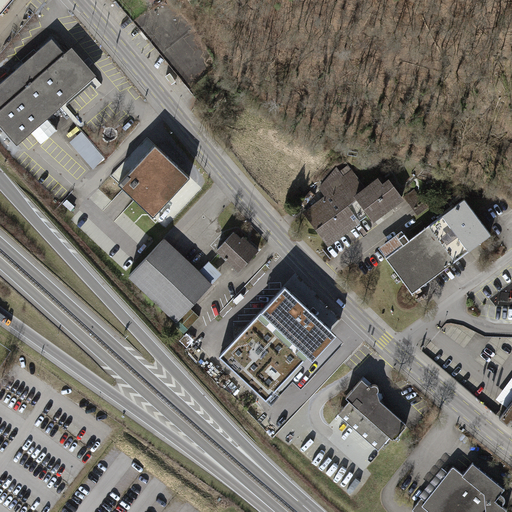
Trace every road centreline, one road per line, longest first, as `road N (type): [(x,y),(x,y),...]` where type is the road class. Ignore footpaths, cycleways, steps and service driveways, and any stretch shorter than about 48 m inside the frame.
road 1 (primary): [(79,0),(284,241),(396,351),(511,446)]
road 2 (trunk): [(283,487),(0,179)]
road 3 (trunk): [(283,487),(0,242)]
road 4 (trunk): [(0,261),(260,499)]
road 5 (trunk): [(0,312),(260,499)]
